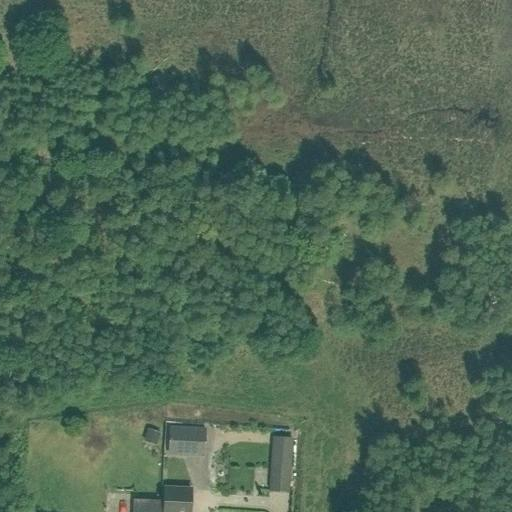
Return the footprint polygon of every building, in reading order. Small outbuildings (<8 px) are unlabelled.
[(203,428),(167,427),(166,451),(202,452),(203,428)] [(143,441),(155,446),(160,435),(147,430),(143,441)] [(270,471),(290,472),(292,438),(272,437),(270,471)] [(188,511),(190,490),(162,489),(160,511),(188,511)] [(158,511),(159,503),(132,502),(131,511),(158,511)]
